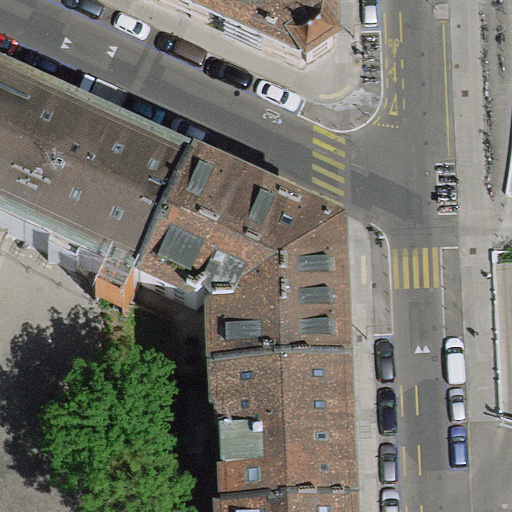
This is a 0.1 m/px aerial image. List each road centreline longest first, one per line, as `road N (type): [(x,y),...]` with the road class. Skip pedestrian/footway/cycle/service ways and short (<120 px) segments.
road 1 (residential): [(0,6),(323,156),(417,182)]
road 2 (residential): [(430,511),(417,182)]
road 3 (residential): [(417,182),(409,0)]
